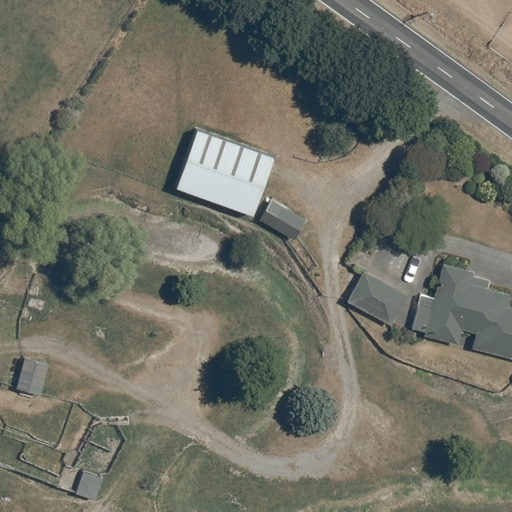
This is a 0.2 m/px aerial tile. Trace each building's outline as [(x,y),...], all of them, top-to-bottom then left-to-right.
[(276,154),(199,126),(178,184),(255,212),(276,154)] [(307,217),(270,197),(259,217),(295,238),(307,217)] [(458,342),(462,328),(475,332),(471,345),(511,355),(511,304),(506,303),(509,292),(470,281),(473,270),(442,262),(434,295),(422,292),(412,330),(458,342)] [(408,291),(365,272),(350,304),(393,324),(408,291)] [(52,359),(28,351),(16,388),(40,395),(52,359)] [(104,474),(65,462),(57,487),(97,499),(104,474)]
